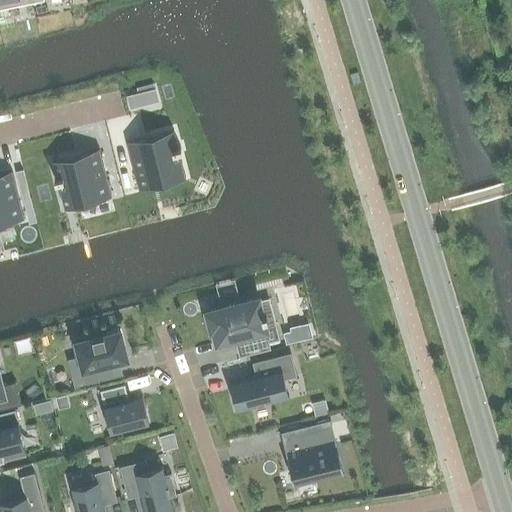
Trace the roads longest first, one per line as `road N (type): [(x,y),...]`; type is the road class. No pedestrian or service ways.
road 1 (secondary): [(501,496),(353,0)]
road 2 (residential): [(168,344),(228,511)]
road 3 (residential): [(0,135),(120,105)]
